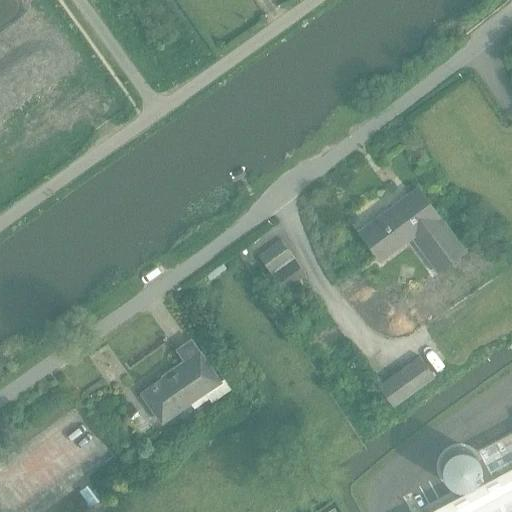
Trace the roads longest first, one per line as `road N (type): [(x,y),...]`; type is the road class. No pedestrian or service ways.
road 1 (residential): [(0,399),(104,330),(511,20)]
road 2 (unclassified): [(312,0),(0,222)]
